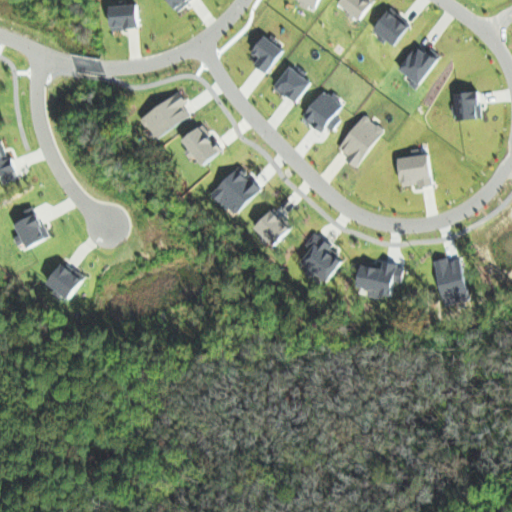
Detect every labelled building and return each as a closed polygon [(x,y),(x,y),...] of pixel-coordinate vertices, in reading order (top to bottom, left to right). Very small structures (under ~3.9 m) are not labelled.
[(196,0),(172,0),(183,12),(196,0)] [(295,0),(312,6),(313,5),(325,9),(328,0),(295,0)] [(341,0),(341,1),(371,21),(384,2),(381,0),(341,0)] [(116,5),(116,28),(148,27),(147,4),(116,5)] [(377,26),(406,47),(420,27),(391,6),(377,26)] [(275,74),(292,51),(267,32),(250,56),(275,74)] [(430,85),(449,58),(436,48),(432,54),(418,43),(402,65),(430,85)] [(305,105),(319,81),(290,63),(275,87),(305,105)] [(330,126),(336,130),(351,105),(322,88),(304,118),(327,131),(330,126)] [(454,93),(455,119),(490,118),(489,92),(454,93)] [(161,140),(197,118),(188,103),(192,101),(187,93),(147,117),(161,140)] [(391,132),(364,112),(338,148),(365,167),(391,132)] [(213,168),(230,156),(205,123),(189,135),(213,168)] [(0,141),(0,180),(8,179),(8,182),(23,179),(19,159),(12,161),(8,140),(0,141)] [(394,185),(424,184),(423,153),(393,154),(394,185)] [(216,191),(243,216),(268,190),(241,165),(216,191)] [(259,223),(284,245),(300,227),(275,205),(259,223)] [(47,214),(41,217),(37,206),(22,211),(25,220),(17,223),(26,246),(37,242),(39,248),(57,241),(47,214)] [(338,252),(311,233),(293,260),(320,278),(338,252)] [(429,258),(433,267),(435,281),(446,304),(450,304),(458,300),(468,299),(468,296),(445,256),(429,258)] [(350,284),(365,287),(364,292),(390,297),(393,280),(397,281),(400,265),(377,260),(376,263),(355,259),(350,284)] [(82,300),(96,280),(65,260),(52,280),(82,300)]
